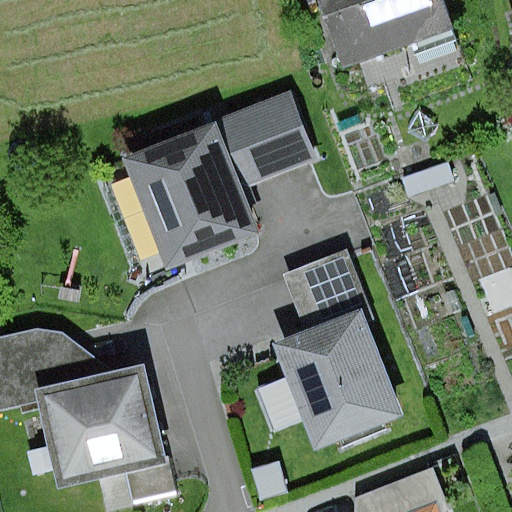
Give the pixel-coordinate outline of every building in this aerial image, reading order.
[(315,0),(339,70),(451,33),(440,0),(315,0)] [(291,96),(213,125),(238,190),(315,161),(291,96)] [(213,125),(122,161),(165,272),(256,236),(238,190),(213,125)] [(450,160),(400,180),(408,200),(458,181),(450,160)] [(348,252),(282,277),(304,333),(358,312),(369,308),(348,252)] [(304,333),(273,346),(314,450),(400,416),(358,312),(304,333)] [(0,401),(36,393),(114,374),(62,334),(35,331),(0,338),(0,401)] [(163,464),(140,368),(114,374),(36,393),(59,488),(126,472),(133,502),(177,492),(170,462),(163,464)] [(277,463),(249,470),(258,502),(286,493),(277,463)] [(354,498),(353,511),(418,511),(434,506),(448,500),(433,468),(354,498)]
